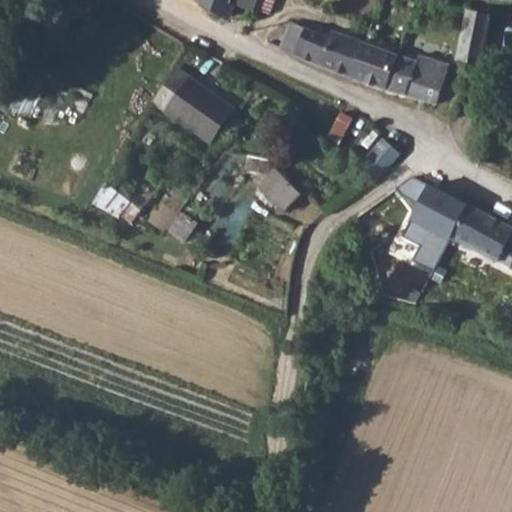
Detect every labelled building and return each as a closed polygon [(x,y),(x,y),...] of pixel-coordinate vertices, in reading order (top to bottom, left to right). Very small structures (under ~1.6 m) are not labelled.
[(232,0),(251,10),(256,0),(232,0)] [(462,7),(451,56),(474,62),(475,60),(484,13),(462,7)] [(299,24),(288,47),(299,53),(308,56),(344,72),(356,40),(325,28),(323,34),(299,24)] [(356,40),(344,72),(360,78),(375,84),(389,51),(356,40)] [(389,51),(375,84),(388,89),(429,100),(441,63),(411,52),(410,59),(389,51)] [(167,68),(146,106),(167,117),(171,108),(187,78),(167,68)] [(187,78),(171,108),(183,115),(199,85),(187,78)] [(199,85),(183,115),(214,133),(230,101),(199,85)] [(171,108),(167,117),(211,139),(214,133),(183,115),(171,108)] [(252,131),(246,143),(255,148),(261,136),(252,131)] [(353,161),(351,163),(365,175),(390,150),(376,136),(359,154),(353,148),(346,156),(353,161)] [(288,210),(305,190),(276,166),(259,187),(288,210)] [(449,236),(465,202),(415,179),(394,188),(414,210),(403,236),(422,244),(413,263),(432,271),(449,236)] [(511,254),(511,225),(465,202),(449,236),(502,261),(506,252),(511,254)] [(334,235),(335,233),(330,231),(322,233),(317,237),(315,241),(316,246),(320,252),(328,253),(332,252),(332,255),(344,256),(345,255),(346,237),(334,235)]
